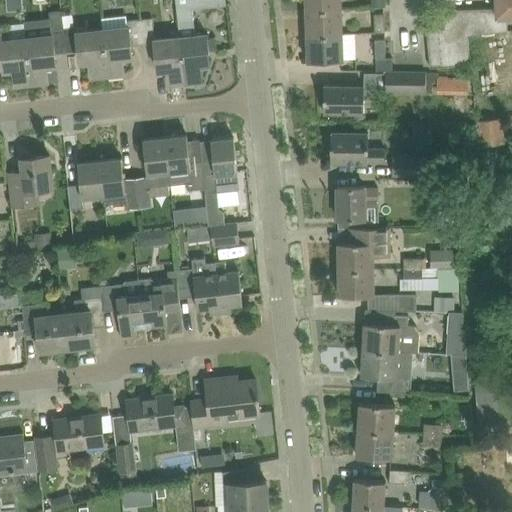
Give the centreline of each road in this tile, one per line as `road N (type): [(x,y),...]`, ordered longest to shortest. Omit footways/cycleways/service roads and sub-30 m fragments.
road 1 (residential): [(0,384),(99,372),(124,355),(289,335)]
road 2 (residential): [(0,112),(102,101),(151,111),(262,100)]
road 3 (residential): [(289,335),(262,100)]
road 4 (residential): [(305,511),(289,335)]
